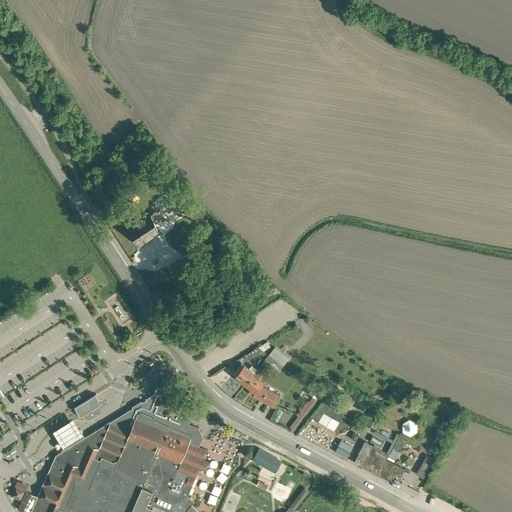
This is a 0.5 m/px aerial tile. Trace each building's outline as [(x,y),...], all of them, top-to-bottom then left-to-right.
[(167,193),(157,199),(164,212),(174,206),(167,193)] [(159,229),(165,226),(160,219),(155,223),(149,214),(128,229),(139,244),(160,230),(159,229)] [(187,271),(179,259),(168,267),(175,278),(187,271)] [(258,346),(245,355),(247,360),(263,350),(258,346)] [(286,362),(272,350),(265,358),(279,370),(286,362)] [(245,384),(254,373),(244,364),(235,375),(245,384)] [(254,373),(245,384),(251,388),(248,392),(253,395),(259,399),(265,387),(261,385),(264,381),(254,373)] [(280,395),(265,387),(259,399),(273,407),(280,395)] [(311,401),(309,400),(301,411),(304,414),(291,429),(295,433),(323,397),(312,388),(309,392),(314,396),(311,401)] [(132,408),(111,421),(56,455),(48,471),(37,497),(30,511),(199,511),(191,504),(193,503),(194,502),(187,496),(199,468),(206,470),(209,462),(203,459),(207,450),(199,446),(202,437),(203,437),(199,428),(184,422),(186,417),(187,415),(191,406),(183,403),(185,398),(183,397),(178,395),(171,392),(169,397),(159,393),(158,396),(154,394),(155,393),(154,393),(154,394),(147,398),(145,398),(146,399),(146,401),(145,400),(142,402),(141,400),(131,407),(132,408)] [(86,416),(90,417),(100,412),(101,407),(99,405),(101,403),(99,398),(96,394),(74,407),(78,412),(80,416),(84,414),(86,416)] [(72,415),(52,427),(53,429),(59,439),(63,445),(83,433),(80,427),(73,416),(72,415)] [(241,439),(244,434),(236,430),(234,435),(241,439)] [(389,454),(366,441),(358,456),(366,460),(363,465),(363,466),(369,469),(372,464),(375,466),(374,467),(375,469),(377,470),(378,469),(380,474),(386,477),(390,476),(391,477),(393,478),(394,478),(395,476),(396,476),(400,478),(405,469),(386,459),(389,454)] [(392,453),(388,458),(399,465),(403,460),(392,453)] [(265,467),(262,476),(273,480),(275,476),(272,475),(274,471),(265,467)] [(15,485),(11,495),(21,500),(23,495),(25,490),(15,485)] [(298,511),(312,493),(305,488),(287,511),(298,511)] [(228,511),(236,511),(241,494),(230,491),(225,511),(228,511)]
